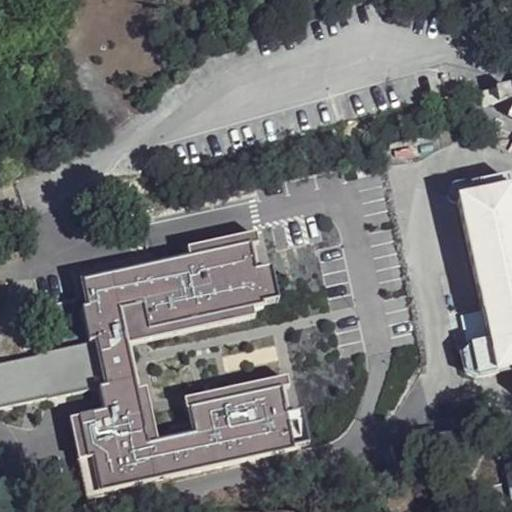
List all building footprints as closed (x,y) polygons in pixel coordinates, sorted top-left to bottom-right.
[(511,98),(510,91),(483,99),(488,110),(511,103),(511,98)] [(511,191),(509,178),(494,182),(480,185),(482,199),(460,203),(485,315),(464,319),(473,350),(464,358),(467,373),(484,377),(511,370),(511,191)] [(190,265),(83,286),(88,311),(83,312),(89,344),(96,343),(106,386),(107,390),(100,392),(105,415),(69,422),(78,466),(87,464),(94,495),(296,452),(295,448),(310,445),(303,415),(286,419),(281,392),(287,389),(286,383),(185,403),(191,436),(159,443),(148,389),(138,391),(129,347),(256,321),(255,316),(266,314),(265,308),(279,305),(271,270),(255,273),(250,250),(258,248),(256,240),(188,254),(190,265)] [(96,343),(89,344),(0,364),(0,410),(106,386),(96,343)] [(460,433),(390,444),(394,469),(464,458),(460,433)]
